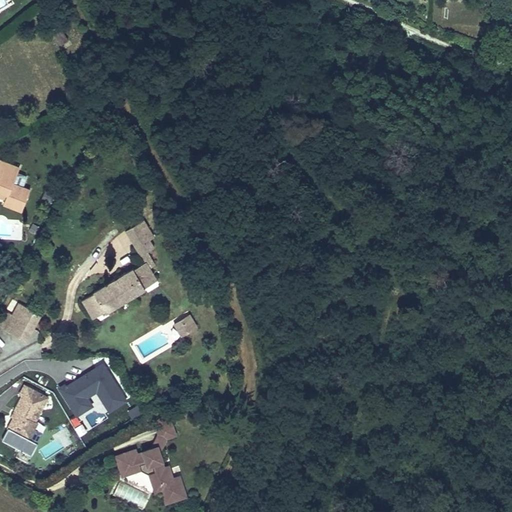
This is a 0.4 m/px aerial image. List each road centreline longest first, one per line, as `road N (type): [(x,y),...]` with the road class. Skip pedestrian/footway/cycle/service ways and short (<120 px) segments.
road 1 (track): [(337,0),(511,70)]
road 2 (unknown): [(0,463),(33,480),(56,478),(116,443)]
